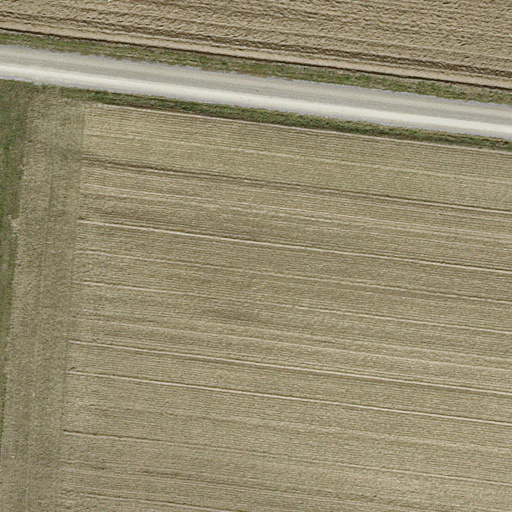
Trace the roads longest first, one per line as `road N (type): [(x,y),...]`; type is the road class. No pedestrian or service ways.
road 1 (track): [(0,64),(511,127)]
road 2 (track): [(11,66),(0,305)]
